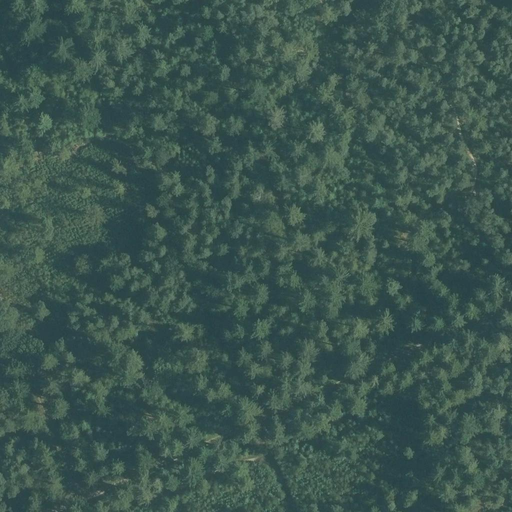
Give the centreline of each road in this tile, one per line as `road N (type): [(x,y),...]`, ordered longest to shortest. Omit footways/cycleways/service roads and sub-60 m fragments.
road 1 (track): [(50,511),(511,301)]
road 2 (track): [(202,0),(233,22),(446,98),(455,140),(477,163),(475,193),(493,250),(511,254)]
road 3 (track): [(110,486),(134,506),(246,456),(276,467),(293,511)]
road 4 (track): [(0,321),(77,499)]
road 5 (track): [(110,486),(59,383),(19,360),(0,362)]
